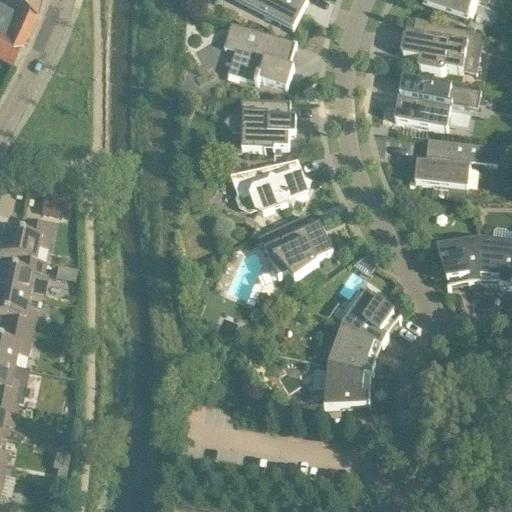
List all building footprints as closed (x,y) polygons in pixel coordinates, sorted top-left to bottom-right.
[(40,0),(0,0),(0,6),(35,25),(41,0),(40,0)] [(293,34),(307,6),(294,0),(237,0),(235,4),(293,34)] [(488,9),(491,0),(429,0),(427,9),(467,23),(474,4),(488,9)] [(0,6),(0,64),(13,71),(35,25),(0,6)] [(402,60),(422,64),(420,74),(440,78),(443,78),(446,76),(446,74),(477,79),(484,41),(416,23),(413,37),(407,36),(402,60)] [(258,89),(259,85),(287,94),(294,71),(286,69),(292,52),(296,53),(297,48),(231,28),(224,52),(235,55),(229,79),(255,87),(255,88),(258,89)] [(399,105),(395,126),(447,136),(452,109),(478,114),(481,96),(404,82),(401,99),(412,101),(411,107),(399,105)] [(291,107),(242,106),(241,117),(234,117),(234,118),(224,127),(233,137),(233,138),(243,138),(242,155),(264,156),(264,157),(266,157),(266,156),(274,156),(274,157),(275,157),(275,153),(289,154),(289,140),(293,140),(293,123),(290,123),(291,107)] [(509,158),(499,157),(499,153),(429,144),(426,162),(431,163),(430,168),(418,167),(416,176),(414,176),(410,186),(402,185),(402,187),(468,194),(471,167),(497,170),(498,166),(508,167),(509,158)] [(298,165),(231,180),(238,200),(244,203),(252,200),(258,216),(264,218),(288,210),(293,212),(296,205),(308,201),(307,198),(310,192),(304,189),(296,167),(299,166),(298,165)] [(53,203),(44,202),(42,215),(51,217),(53,203)] [(333,259),(329,250),(327,246),(323,243),(321,243),(317,233),(321,231),(320,230),(310,234),(305,222),(306,222),(305,220),(258,242),(268,253),(266,254),(279,284),(289,279),(296,288),(314,275),(319,271),(317,266),(333,259)] [(511,285),(511,236),(509,236),(506,233),(497,232),(494,234),(493,246),(479,244),(480,288),(481,288),(499,290),(499,291),(511,293),(511,291),(511,285)] [(39,243),(17,238),(3,235),(0,250),(0,258),(18,262),(35,265),(39,243)] [(480,288),(479,244),(437,251),(450,294),(448,294),(448,295),(452,294),(451,293),(469,290),(469,291),(481,290),(481,288),(480,288)] [(18,262),(17,268),(16,274),(0,271),(0,295),(28,301),(30,287),(41,290),(46,267),(35,265),(18,262)] [(388,298),(397,308),(403,301),(397,290),(388,298)] [(275,315),(295,301),(289,293),(269,307),(275,315)] [(0,319),(7,321),(5,332),(31,338),(36,316),(25,314),(28,301),(0,295),(0,319)] [(329,323),(342,331),(381,351),(383,352),(389,342),(388,341),(398,326),(400,327),(402,325),(401,324),(400,326),(367,295),(366,296),(366,297),(359,306),(350,307),(345,313),(336,312),(329,323)] [(381,351),(342,331),(329,370),(371,380),(373,380),(376,369),(375,368),(381,351)] [(31,338),(5,332),(2,345),(0,344),(0,368),(14,372),(16,358),(27,360),(31,338)] [(0,405),(17,409),(21,387),(11,385),(14,372),(0,368),(0,405)] [(329,370),(325,411),(369,410),(369,412),(370,412),(370,398),(369,398),(371,380),(329,370)] [(17,409),(0,405),(0,440),(2,429),(13,431),(17,409)] [(291,425),(319,431),(320,410),(292,412),(291,425)] [(5,471),(3,480),(11,481),(12,473),(5,471)]
